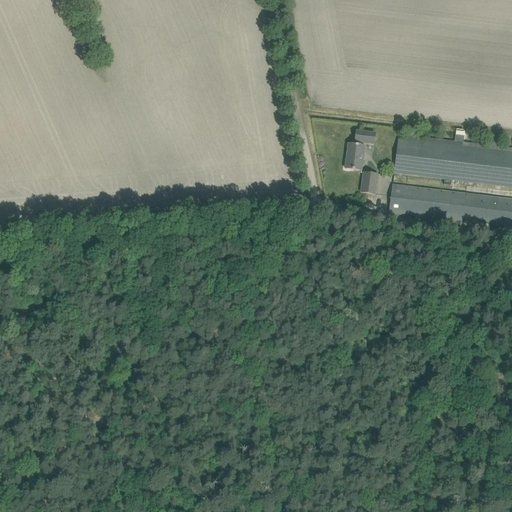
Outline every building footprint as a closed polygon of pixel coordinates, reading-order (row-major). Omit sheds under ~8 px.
[(356,131),(355,144),(375,146),(376,133),(356,131)] [(398,139),(394,174),(444,180),(444,185),(449,185),(450,180),(511,187),(511,148),(500,147),(496,146),(497,143),(489,142),(489,145),(463,142),(464,135),(456,135),(455,141),(404,136),(404,140),(398,139)] [(345,169),(355,170),(361,171),(363,156),(364,146),(348,144),(345,169)] [(361,193),(370,194),(375,195),(377,175),(363,173),(361,193)] [(389,213),(511,227),(511,200),(393,185),(389,213)]
